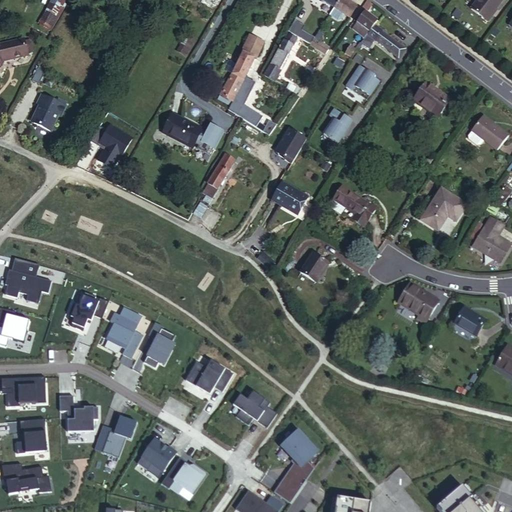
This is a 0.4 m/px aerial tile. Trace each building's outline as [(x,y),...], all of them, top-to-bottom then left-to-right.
[(53,0),(51,3),(61,9),(64,4),(66,0),(53,0)] [(202,0),(201,3),(215,12),(222,0),(221,0),(202,0)] [(321,0),(335,9),(340,0),(321,0)] [(350,19),(358,8),(345,0),(340,0),(335,9),(350,19)] [(477,0),(470,10),(486,22),(492,15),(491,14),(501,0),(477,0)] [(157,2),(153,10),(162,15),(165,7),(157,2)] [(61,9),(51,3),(40,24),(52,30),(66,6),(64,4),(61,9)] [(215,12),(201,3),(194,15),(208,23),(215,12)] [(341,20),(345,15),(335,9),(330,16),(338,21),(341,20)] [(162,15),(153,10),(148,18),(157,23),(162,15)] [(365,39),(378,22),(366,13),(353,30),(365,39)] [(296,22),(289,33),(298,38),(303,30),(304,31),(306,27),(296,22)] [(375,27),(366,40),(373,46),(377,41),(399,58),(406,50),(375,27)] [(303,30),(298,38),(311,46),(315,40),(316,39),(304,31),(303,30)] [(188,35),(178,51),(186,56),(196,40),(188,35)] [(288,35),(265,77),(275,83),(281,73),(279,72),(297,40),(288,35)] [(218,102),(229,109),(235,113),(239,106),(243,105),(246,98),(245,94),(238,91),(254,59),(256,60),(264,44),(250,37),(244,50),(242,53),(243,54),(237,66),(232,77),(221,96),(218,102)] [(0,45),(0,70),(5,60),(29,55),(25,40),(0,45)] [(311,46),(325,55),(330,49),(315,40),(311,46)] [(346,55),(351,58),(355,50),(351,47),(346,55)] [(232,75),(237,66),(229,62),(225,72),(232,75)] [(372,101),(383,80),(358,68),(347,89),(372,101)] [(47,74),(39,71),(34,85),(41,88),(47,74)] [(426,84),(414,101),(438,118),(450,101),(426,84)] [(290,85),(287,89),(296,94),(297,92),(298,93),(299,90),(290,85)] [(356,126),(359,122),(371,104),(363,98),(348,120),(356,126)] [(69,109),(45,99),(41,108),(43,109),(42,111),(45,112),(44,114),(41,115),(37,124),(38,128),(56,135),(63,117),(65,118),(69,109)] [(371,104),(359,122),(362,125),(375,106),(371,104)] [(245,122),(250,125),(256,115),(251,113),(245,122)] [(164,134),(187,146),(193,149),(203,130),(197,127),(173,115),(164,134)] [(483,116),(471,132),(472,133),(483,141),(497,152),(508,136),(483,116)] [(243,124),(241,127),(257,137),(259,134),(243,124)] [(216,152),(226,133),(212,126),(203,146),(216,152)] [(263,133),(269,137),(274,130),(267,126),(263,132),(263,133)] [(307,140),(290,130),(276,153),(285,158),(285,161),(292,165),(307,140)] [(483,141),(472,133),(468,138),(469,141),(476,147),(480,146),(483,141)] [(234,140),(230,145),(235,148),(239,143),(234,140)] [(226,156),(208,185),(209,186),(204,195),(207,197),(204,201),(210,205),(236,163),(226,156)] [(280,183),(286,173),(280,170),(275,180),(280,183)] [(265,197),(270,200),(280,183),(275,180),(265,197)] [(283,183),(272,202),(297,217),(308,198),(283,183)] [(511,191),(506,187),(494,201),(501,206),(511,192),(511,191)] [(441,189),(421,221),(438,232),(447,218),(456,223),(467,206),(441,189)] [(355,216),(351,221),(363,229),(378,208),(367,201),(366,203),(354,195),(345,209),(355,216)] [(201,204),(194,215),(201,219),(208,208),(201,204)] [(491,219),(474,247),(485,254),(484,255),(498,263),(509,246),(496,237),(503,226),(491,219)] [(265,253),(258,261),(268,269),(274,262),(265,253)] [(313,253),(300,274),(316,284),(329,264),(313,253)] [(8,287),(5,296),(18,300),(19,294),(28,296),(27,302),(39,305),(42,293),(49,295),(52,283),(36,278),(40,266),(15,259),(12,272),(10,271),(7,280),(10,281),(8,287)] [(431,299),(432,297),(410,284),(397,304),(418,316),(417,319),(426,325),(439,304),(431,299)] [(71,327),(84,332),(88,321),(92,322),(94,316),(102,320),(109,303),(100,299),(99,303),(95,301),(96,298),(85,293),(80,307),(74,304),(69,317),(74,319),(71,327)] [(465,308),(455,325),(476,337),(486,321),(465,308)] [(0,345),(6,347),(9,339),(13,341),(24,344),(27,331),(29,321),(14,318),(15,313),(0,309),(0,322),(7,324),(5,329),(0,327),(0,345)] [(142,318),(125,309),(121,318),(116,315),(111,323),(115,325),(107,341),(122,348),(123,347),(126,348),(123,355),(131,360),(143,336),(135,332),(142,318)] [(156,340),(144,364),(155,369),(158,363),(164,366),(172,351),(168,349),(175,337),(162,330),(163,328),(155,325),(149,337),(156,340)] [(511,349),(507,347),(495,366),(511,376),(511,349)] [(201,390),(211,396),(217,387),(225,392),(236,375),(213,361),(208,369),(198,362),(186,381),(197,388),(200,383),(203,385),(201,390)] [(45,379),(2,380),(2,391),(13,390),(13,395),(7,395),(8,409),(20,408),(20,405),(19,404),(36,403),(36,405),(46,404),(45,379)] [(240,396),(234,406),(241,411),(236,418),(249,427),(254,420),(255,417),(259,420),(257,422),(267,429),(278,414),(268,408),(271,404),(254,392),(248,401),(240,396)] [(68,433),(94,433),(94,421),(99,421),(98,409),(85,409),(85,411),(74,411),(74,397),(60,397),(60,412),(68,412),(68,433)] [(111,433),(112,429),(103,426),(95,450),(119,459),(126,439),(131,441),(138,423),(121,417),(116,431),(115,434),(111,433)] [(22,443),(17,443),(18,455),(48,453),(45,420),(20,422),(21,435),(24,435),(25,443),(22,443)] [(299,430),(282,446),(296,461),(298,463),(292,471),(307,481),(314,470),(307,465),(308,464),(319,452),(299,430)] [(155,440),(138,464),(148,471),(152,465),(163,473),(176,453),(169,448),(168,451),(163,447),(163,446),(155,440)] [(180,458),(162,484),(169,489),(170,488),(178,494),(183,488),(192,494),(205,474),(195,467),(192,470),(188,468),(190,466),(180,458)] [(274,493),(276,494),(288,478),(302,488),(307,481),(292,471),(298,463),(296,461),(274,493)] [(40,494),(52,493),(49,477),(44,478),(42,468),(23,471),(22,465),(2,467),(5,482),(7,482),(9,496),(22,493),(21,491),(30,489),(30,492),(39,490),(40,494)] [(288,478),(276,494),(291,504),(302,488),(288,478)] [(463,486),(437,509),(439,511),(480,511),(482,509),(486,506),(476,495),(473,498),(470,500),(466,495),(468,493),(463,486)] [(249,491),(236,510),(239,511),(278,511),(283,505),(271,497),(266,503),(249,491)] [(370,511),(372,503),(338,498),(335,511),(370,511)]
